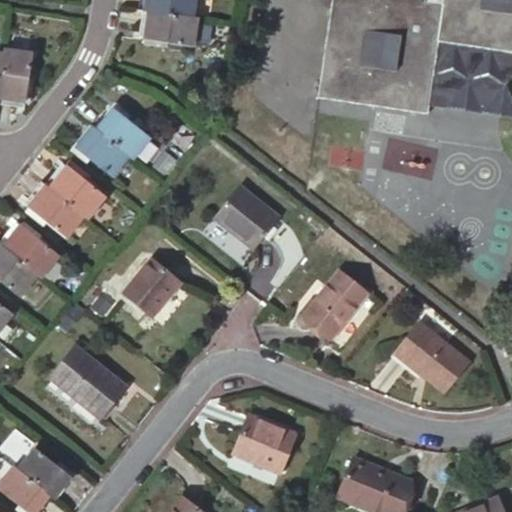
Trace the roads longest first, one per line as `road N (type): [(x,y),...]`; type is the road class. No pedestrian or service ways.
road 1 (residential): [(511,418),(435,433),(223,358),(195,379),(91,511)]
road 2 (residential): [(94,0),(85,57),(0,165)]
